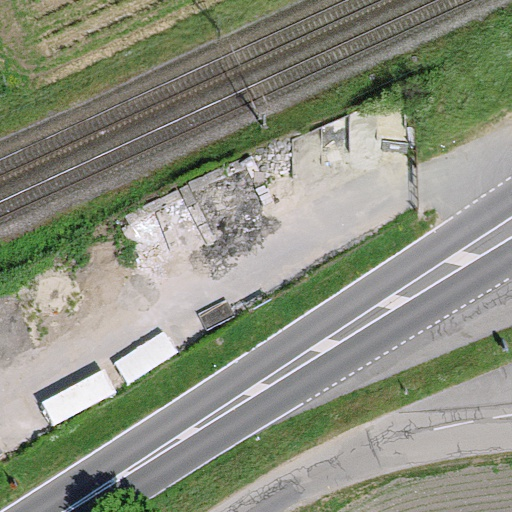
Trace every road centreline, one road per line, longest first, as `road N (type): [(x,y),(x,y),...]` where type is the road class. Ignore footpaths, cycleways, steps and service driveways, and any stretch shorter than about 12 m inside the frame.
road 1 (primary): [(66,511),(511,229)]
road 2 (unclassified): [(511,413),(355,453),(248,511)]
